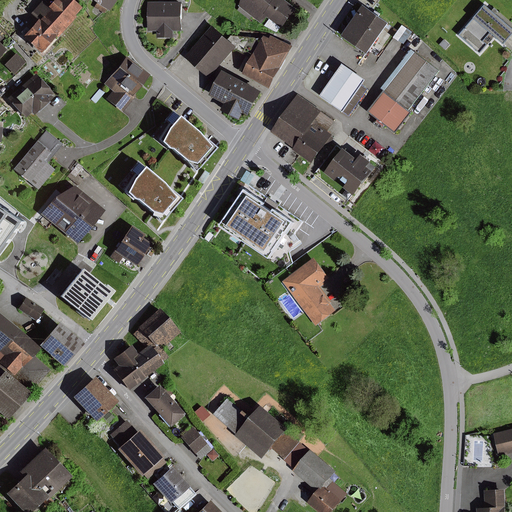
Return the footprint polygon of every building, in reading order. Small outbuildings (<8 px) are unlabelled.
[(38,21),(24,37),(42,53),(57,36),(59,38),(77,17),(76,16),(83,8),(73,0),(55,0),(51,6),(44,0),(31,15),(38,21)] [(92,0),(97,3),(94,8),(105,14),(108,10),(111,12),(117,0),(92,0)] [(242,0),(240,6),(241,7),(239,11),(250,20),(253,16),(265,24),(271,17),(285,27),(299,9),(286,0),(242,0)] [(185,31),(185,2),(149,2),(149,32),(158,31),(158,39),(175,39),(175,31),(185,31)] [(393,23),(367,5),(345,36),(372,55),(393,23)] [(511,38),(511,25),(488,5),(461,35),(482,54),(489,45),(486,42),(493,33),(506,45),(511,38)] [(212,79),(240,46),(214,25),(187,57),(212,79)] [(409,29),(403,25),(394,38),(400,42),(409,29)] [(250,53),(241,71),(246,73),(245,74),(272,88),(294,46),(272,35),(270,37),(266,35),(255,55),(250,53)] [(382,89),(386,92),(411,109),(441,71),(413,49),(382,89)] [(26,63),(16,53),(5,65),(15,75),(26,63)] [(151,75),(127,56),(104,84),(113,92),(107,99),(123,113),(137,96),(135,95),(151,75)] [(368,80),(345,64),(322,97),(351,117),(370,90),(364,86),(368,80)] [(265,92),(226,70),(213,95),(230,105),(227,112),(242,120),(246,114),(252,117),(265,92)] [(54,93),(36,73),(14,93),(10,89),(0,98),(0,107),(8,99),(25,118),(32,112),(34,115),(54,98),(51,95),(54,93)] [(105,92),(100,88),(91,99),(96,104),(105,92)] [(386,92),(370,112),(398,134),(415,113),(411,109),(386,92)] [(324,111),(300,94),(273,132),(296,148),(294,150),(315,164),(336,135),(330,131),(336,121),(323,112),(324,111)] [(201,132),(182,115),(171,128),(164,142),(171,149),(175,149),(189,161),(198,164),(213,146),(201,132)] [(63,144),(46,131),(14,170),(39,190),(56,170),(48,163),(63,144)] [(386,149),(377,141),(370,150),(379,158),(386,149)] [(357,197),(377,172),(371,167),(375,162),(365,155),(361,160),(347,148),(327,173),(337,181),(340,177),(347,177),(352,181),(346,188),(357,197)] [(83,168),(78,164),(67,178),(79,187),(84,180),(78,175),(83,168)] [(166,183),(147,166),(136,179),(129,193),(137,200),(140,200),(154,212),(163,215),(178,197),(166,183)] [(205,171),(198,181),(203,184),(210,174),(205,171)] [(256,175),(248,171),(242,181),(250,185),(256,175)] [(107,211),(76,186),(56,197),(42,214),(79,245),(107,211)] [(273,259),(298,222),(278,209),(277,211),(268,205),(270,203),(249,189),(224,226),(273,259)] [(354,194),(347,190),(343,196),(349,200),(354,194)] [(25,222),(0,204),(0,252),(3,254),(25,222)] [(147,235),(132,225),(111,257),(120,263),(124,257),(137,267),(153,244),(144,238),(147,235)] [(215,235),(210,232),(205,239),(210,242),(215,235)] [(296,234),(291,237),(295,243),(300,240),(296,234)] [(332,278),(317,258),(294,274),(284,282),(316,326),(339,310),(321,286),(332,278)] [(62,273),(56,268),(46,281),(52,286),(62,273)] [(106,287),(84,269),(62,297),(92,321),(116,291),(108,285),(106,287)] [(38,321),(45,309),(26,298),(19,310),(38,321)] [(131,358),(145,377),(163,363),(162,362),(167,358),(160,348),(180,333),(161,309),(138,327),(139,328),(132,334),(144,348),(138,353),(131,358)] [(34,356),(41,348),(0,312),(0,412),(8,419),(51,370),(34,356)] [(85,344),(61,322),(40,346),(65,367),(85,344)] [(131,358),(138,353),(133,346),(115,360),(120,367),(116,370),(130,388),(145,377),(131,358)] [(120,402),(96,377),(73,398),(97,423),(120,402)] [(186,414),(160,385),(145,398),(171,428),(186,414)] [(289,432),(291,429),(264,407),(255,417),(248,411),(246,413),(230,399),(216,415),(239,434),(237,436),(265,459),(274,449),(287,460),(302,443),(289,432)] [(115,418),(110,412),(102,419),(108,425),(115,418)] [(121,447),(118,449),(142,477),(144,475),(148,480),(167,463),(163,458),(165,457),(141,430),(138,432),(128,420),(111,435),(121,447)] [(212,450),(194,427),(182,437),(200,460),(212,450)] [(511,429),(495,434),(501,457),(511,453),(511,429)] [(24,511),(32,511),(45,500),(46,502),(73,477),(46,448),(19,474),(24,478),(7,494),(24,511)] [(220,456),(214,449),(207,455),(213,462),(220,456)] [(313,450),(295,471),(319,492),(310,503),(320,511),(334,511),(344,501),(330,488),(335,482),(332,479),(338,472),(313,450)] [(173,467),(153,484),(171,504),(173,502),(180,510),(197,495),(190,487),(191,487),(182,477),(185,474),(183,472),(180,474),(173,467)] [(508,511),(507,490),(486,491),(487,508),(479,509),(478,511),(508,511)] [(153,497),(159,504),(164,500),(158,493),(153,497)] [(224,511),(213,500),(199,511),(224,511)]
